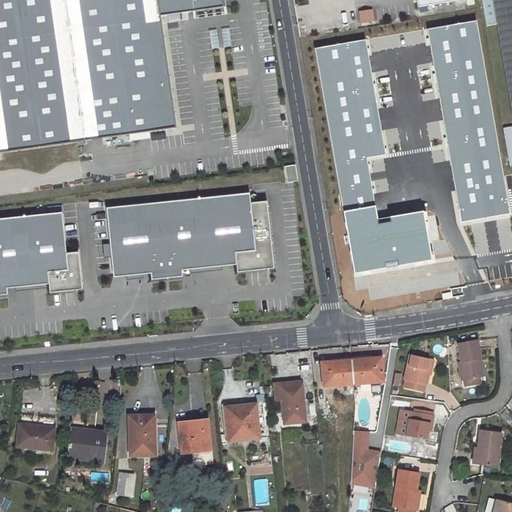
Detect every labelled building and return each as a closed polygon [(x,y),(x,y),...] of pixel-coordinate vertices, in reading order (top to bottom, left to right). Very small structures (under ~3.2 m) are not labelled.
[(0,0),(0,153),(149,132),(178,128),(162,16),(225,7),(223,0),(0,0)] [(511,47),(504,0),(492,0),(493,4),(511,116),(511,47)] [(357,12),(361,24),(375,20),(371,7),(357,12)] [(330,45),(370,283),(466,268),(461,237),(453,238),(447,203),(455,201),(475,198),(463,122),(443,126),(441,113),(417,117),(415,109),(411,85),(419,84),(435,81),(427,29),(330,45)] [(422,108),(419,84),(411,85),(415,109),(422,108)] [(511,128),(503,129),(508,167),(511,166),(511,128)] [(286,166),(288,183),(299,181),(297,165),(286,166)] [(251,193),(108,208),(113,258),(126,257),(128,277),(153,274),(154,280),(185,277),(184,270),(238,265),(239,272),(268,269),(267,264),(275,263),(270,211),(253,213),(251,193)] [(455,201),(447,203),(453,238),(461,237),(455,201)] [(64,213),(0,219),(0,295),(10,295),(10,289),(51,285),(52,293),(76,291),(76,286),(84,286),(80,252),(68,254),(64,213)] [(479,378),(477,361),(480,360),(477,342),(457,346),(460,363),(458,363),(460,380),(479,378)] [(429,374),(426,373),(429,358),(411,355),(405,380),(407,380),(405,388),(422,391),(424,383),(427,384),(429,374)] [(382,357),(351,360),(353,384),(383,381),(382,357)] [(429,358),(426,373),(429,374),(431,374),(434,359),(429,358)] [(351,360),(322,362),(324,386),(353,384),(351,360)] [(460,380),(461,387),(480,383),(479,378),(460,380)] [(282,399),(280,387),(302,385),(301,380),(273,383),(275,400),(282,399)] [(302,385),(280,387),(282,399),(284,422),(305,420),(302,385)] [(325,396),(317,397),(319,410),(326,409),(325,396)] [(386,419),(389,404),(382,403),(379,417),(386,419)] [(256,404),(225,407),(228,440),(259,437),(256,404)] [(409,423),(406,440),(422,443),(423,435),(425,424),(429,424),(431,415),(413,412),(411,423),(409,423)] [(154,414),(129,415),(130,456),(155,456),(154,414)] [(192,425),(179,426),(182,453),(193,452),(194,463),(212,461),(207,420),(191,421),(192,425)] [(19,424),(16,447),(52,451),(55,428),(19,424)] [(367,449),(369,431),(354,429),(348,485),(375,488),(379,450),(367,449)] [(72,433),(69,458),(103,461),(106,433),(93,431),(92,435),(72,433)] [(480,450),(478,464),(497,466),(501,433),(479,431),(477,449),(480,450)] [(401,489),(398,506),(402,507),(400,511),(413,511),(414,509),(415,510),(418,492),(415,492),(418,474),(400,471),(397,488),(401,489)] [(120,473),(117,494),(130,496),(134,475),(120,473)] [(511,511),(511,503),(495,499),(491,511),(511,511)]
